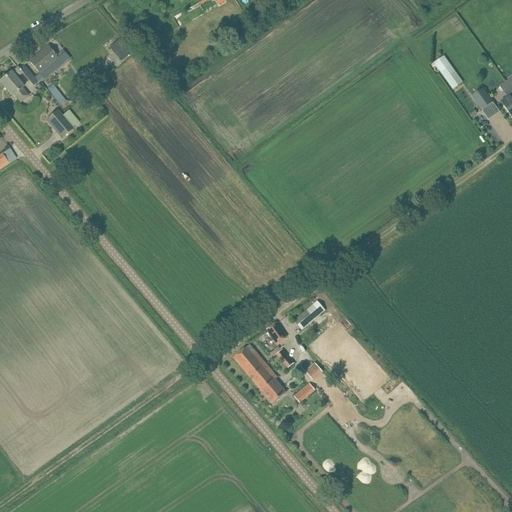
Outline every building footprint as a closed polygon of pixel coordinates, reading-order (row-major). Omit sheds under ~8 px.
[(205,0),(173,18),(179,29),(219,6),(218,5),(228,0),(205,0)] [(106,44),(122,62),(132,54),(119,39),(113,44),(110,41),(106,44)] [(28,62),(34,70),(38,75),(33,79),(37,84),(43,78),(39,74),(58,58),(47,46),(28,62)] [(109,58),(102,62),(106,66),(112,61),(109,58)] [(441,58),(434,64),(441,73),(448,68),(441,58)] [(162,65),(171,79),(179,74),(174,67),(172,69),(167,62),(162,65)] [(11,73),(0,81),(12,96),(14,95),(20,103),(28,96),(22,88),(23,87),(16,78),(22,73),(23,73),(20,69),(18,67),(11,73)] [(84,69),(79,73),(84,80),(89,76),(84,69)] [(65,101),(52,84),(47,88),(60,105),(65,101)] [(482,109),(492,102),(483,89),(473,96),(482,109)] [(511,93),(501,101),(511,116),(511,93)] [(96,104),(91,98),(86,102),(90,108),(96,104)] [(47,120),(62,138),(73,129),(57,111),(47,120)] [(9,164),(2,154),(0,154),(0,169),(9,164)] [(293,321),(302,331),(325,311),(317,302),(293,321)] [(267,330),(273,338),(277,344),(286,338),(276,323),(267,330)] [(273,404),(287,392),(276,380),(278,378),(249,345),(234,358),(273,404)] [(288,368),(295,363),(284,348),(277,353),(288,368)] [(306,371),(315,380),(325,371),(316,362),(306,371)] [(300,404),(315,392),(309,385),(294,396),(300,404)]
